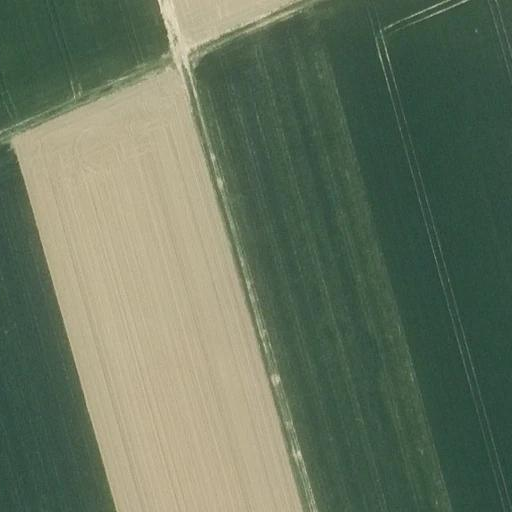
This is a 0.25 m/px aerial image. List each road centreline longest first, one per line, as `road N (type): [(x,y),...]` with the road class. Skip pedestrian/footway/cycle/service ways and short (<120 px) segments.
road 1 (track): [(166,0),(307,511)]
road 2 (track): [(304,0),(0,135)]
